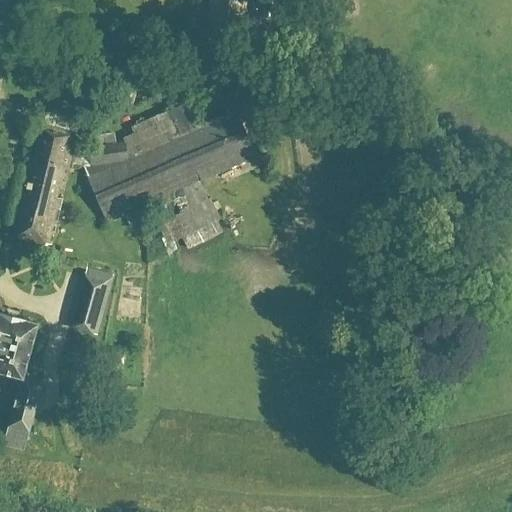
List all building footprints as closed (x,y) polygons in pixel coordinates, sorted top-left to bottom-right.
[(241,29),(243,0),(210,0),(209,27),(241,29)] [(133,106),(141,77),(119,71),(111,101),(133,106)] [(200,181),(254,158),(235,112),(201,127),(190,102),(131,127),(134,133),(122,138),(124,142),(115,143),(114,133),(94,136),(96,147),(88,147),(89,144),(74,141),(75,137),(39,128),(13,237),(48,246),(60,199),(57,198),(59,189),(62,189),(67,170),(82,167),(88,179),(84,180),(92,197),(95,195),(106,221),(124,213),(131,228),(142,223),(135,209),(146,204),(155,221),(152,222),(167,254),(177,249),(174,242),(182,238),(187,250),(222,233),(216,221),(220,219),(210,198),(208,198),(200,181)] [(47,113),(43,126),(66,133),(70,120),(47,113)] [(87,270),(76,310),(100,317),(101,317),(112,277),(87,270)] [(72,327),(95,334),(100,317),(76,310),(72,327)] [(24,451),(42,382),(22,377),(36,324),(0,314),(0,372),(22,378),(4,446),(24,451)] [(0,412),(1,413),(9,382),(0,379),(0,412)]
